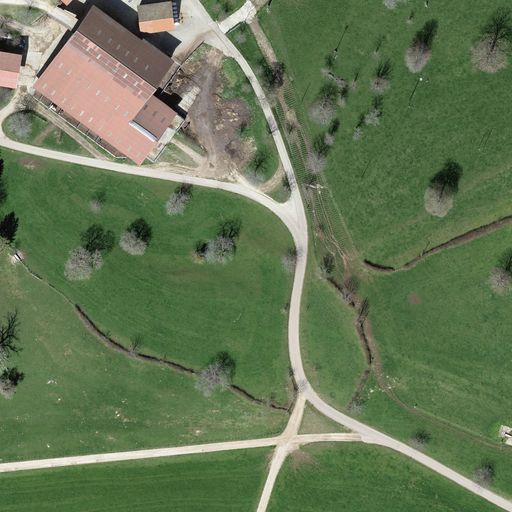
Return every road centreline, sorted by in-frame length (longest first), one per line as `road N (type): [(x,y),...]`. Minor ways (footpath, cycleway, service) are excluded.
road 1 (track): [(0,141),(226,185),(270,204),(302,239),(293,337),(304,387),(336,416),(511,508)]
road 2 (track): [(0,468),(376,436)]
road 3 (track): [(194,0),(261,96),(294,185),(302,239)]
road 4 (track): [(258,511),(304,387)]
